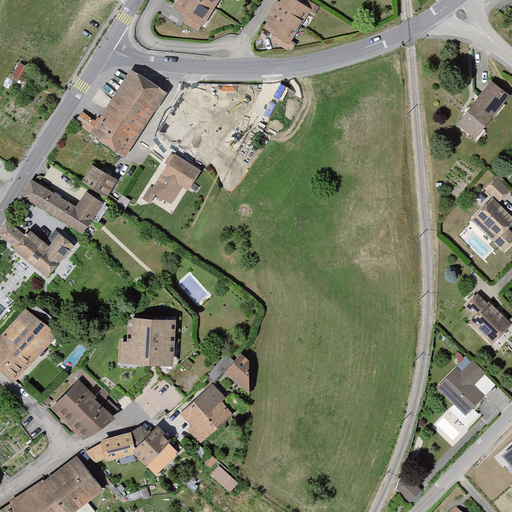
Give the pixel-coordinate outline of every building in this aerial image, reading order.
[(219,0),(174,0),(166,12),(199,33),(219,0)] [(320,7),(308,0),(283,0),(264,32),(288,47),(308,15),(313,18),(320,7)] [(22,61),(14,74),(24,80),(32,67),(22,61)] [(163,95),(127,72),(85,136),(121,159),(163,95)] [(511,97),(489,80),(455,125),(477,142),(511,97)] [(199,172),(171,154),(147,192),(169,205),(179,190),(185,194),(199,172)] [(115,181),(92,167),(83,181),(106,195),(115,181)] [(505,193),(492,180),(482,191),(490,199),(479,211),(487,219),(477,230),(504,257),(511,248),(511,232),(506,227),(511,220),(511,218),(496,203),(505,193)] [(77,210),(31,181),(21,196),(81,235),(101,205),(87,195),(77,210)] [(44,250),(27,234),(12,251),(45,281),(74,248),(58,234),(44,250)] [(510,328),(476,296),(465,308),(473,316),(469,321),(494,345),(510,328)] [(27,308),(0,336),(0,371),(12,382),(56,336),(27,308)] [(172,320),(126,319),(126,342),(117,342),(117,364),(171,365),(172,320)] [(240,352),(224,371),(247,389),(249,359),(240,352)] [(217,367),(223,371),(231,358),(225,354),(217,367)] [(455,369),(436,390),(466,418),(485,398),(473,387),(480,380),(466,367),(460,374),(455,369)] [(80,441),(108,415),(77,381),(49,407),(80,441)] [(211,386),(179,415),(190,426),(185,431),(199,445),(235,412),(211,386)] [(155,426),(132,449),(134,455),(130,456),(155,479),(178,455),(167,445),(171,441),(155,426)] [(130,437),(99,444),(103,462),(130,456),(134,455),(132,449),(130,437)] [(73,511),(99,493),(73,459),(40,484),(61,511),(73,511)] [(239,484),(217,468),(209,478),(231,494),(239,484)] [(408,476),(398,489),(414,501),(424,488),(408,476)] [(61,511),(40,484),(39,482),(0,511),(61,511)]
